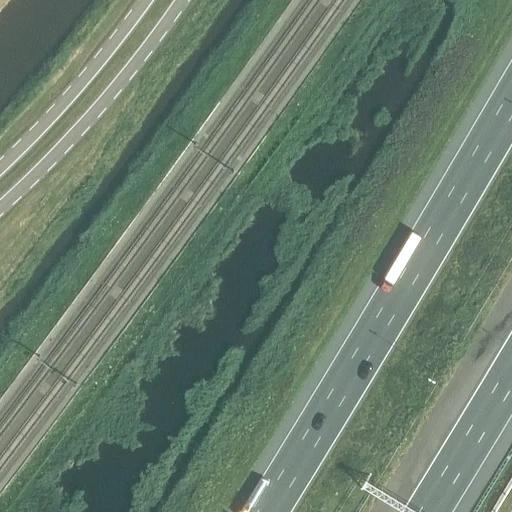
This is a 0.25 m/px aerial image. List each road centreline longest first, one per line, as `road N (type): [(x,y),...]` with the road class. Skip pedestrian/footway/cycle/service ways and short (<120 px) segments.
road 1 (motorway): [(511,102),(265,511)]
road 2 (secondary): [(0,208),(76,132),(184,0)]
road 3 (secondary): [(149,0),(98,68),(0,165)]
road 4 (motorway): [(429,511),(511,374)]
